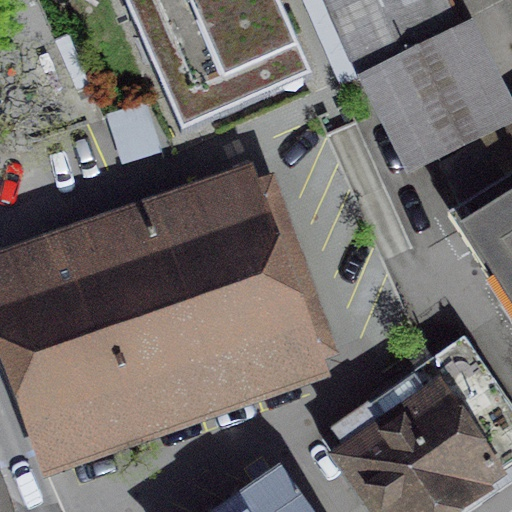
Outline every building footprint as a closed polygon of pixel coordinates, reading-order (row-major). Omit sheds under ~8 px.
[(77,0),(40,0),(45,13),(78,1),(77,0)] [(276,0),(92,0),(175,179),(327,110),(276,0)] [(318,0),(358,82),(404,177),(511,125),(511,108),(471,23),(459,28),(445,0),(318,0)] [(262,184),(0,278),(0,345),(49,480),(332,378),(262,184)] [(511,192),(445,235),(511,339),(511,192)] [(511,411),(468,351),(324,454),(365,511),(487,511),(511,495),(511,411)] [(301,511),(276,474),(217,511),(301,511)]
